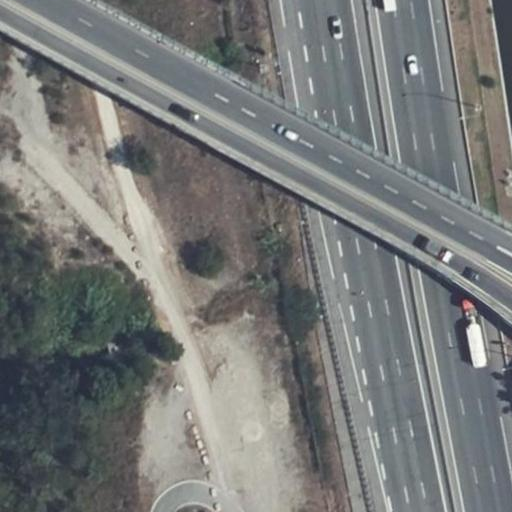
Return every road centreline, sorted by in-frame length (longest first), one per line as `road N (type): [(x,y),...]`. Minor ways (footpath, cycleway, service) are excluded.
road 1 (trunk): [(0,7),(511,296)]
road 2 (track): [(233,511),(133,210),(75,0)]
road 3 (trunk): [(511,251),(53,0)]
road 4 (motorway): [(322,0),(417,511)]
road 5 (motorway): [(493,511),(401,0)]
